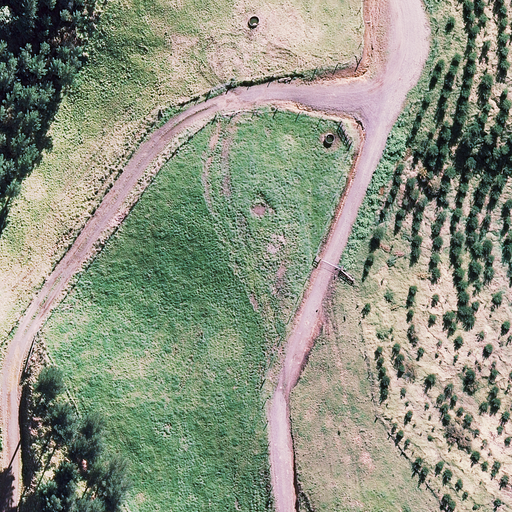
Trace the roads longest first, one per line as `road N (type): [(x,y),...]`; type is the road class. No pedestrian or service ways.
road 1 (track): [(7,511),(12,367),(47,294),(159,136),(182,117),(247,97)]
road 2 (track): [(285,511),(276,352),(212,187),(218,135),(247,97)]
road 3 (track): [(247,97),(362,95),(405,75),(417,28),(406,0)]
